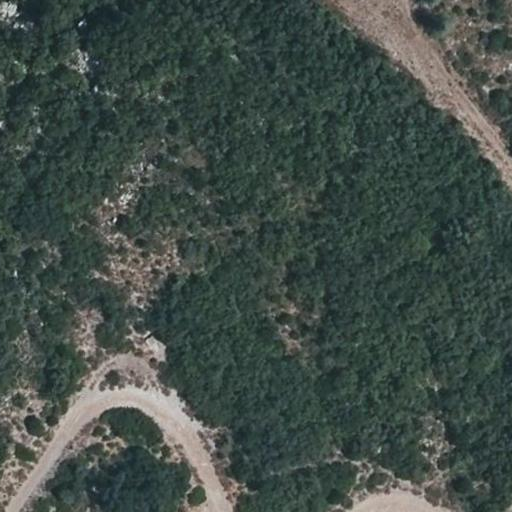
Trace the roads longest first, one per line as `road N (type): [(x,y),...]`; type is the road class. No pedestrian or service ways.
road 1 (track): [(12,511),(79,418),(120,398),(155,405),(225,511)]
road 2 (track): [(511,167),(377,14)]
